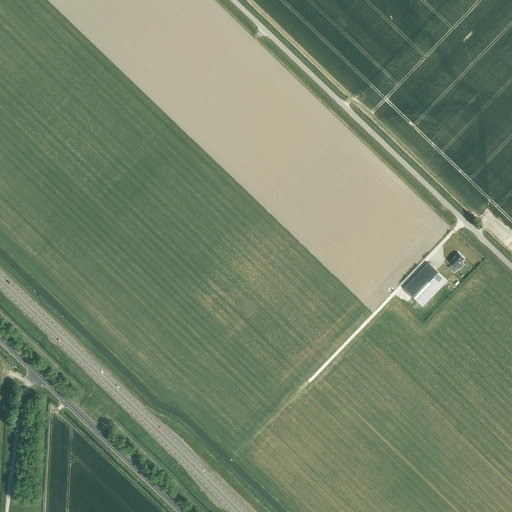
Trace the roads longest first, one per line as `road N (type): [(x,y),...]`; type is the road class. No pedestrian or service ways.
road 1 (unclassified): [(511,267),(232,0)]
road 2 (primary): [(243,511),(0,275)]
road 3 (primary): [(0,284),(234,511)]
road 4 (unclassified): [(181,511),(0,338)]
road 5 (track): [(36,373),(20,401),(6,511)]
road 6 (track): [(0,312),(82,391),(72,407)]
